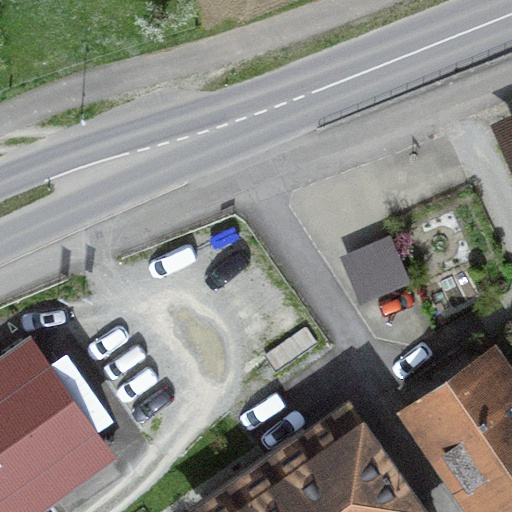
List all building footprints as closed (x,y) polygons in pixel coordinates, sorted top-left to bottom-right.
[(511,102),(498,108),(511,141),(511,102)] [(342,250),(365,295),(413,272),(390,226),(342,250)] [(404,387),(484,511),(495,511),(511,501),(511,353),(496,328),(404,387)] [(32,338),(0,360),(0,511),(38,511),(117,458),(32,338)] [(211,511),(444,511),(449,509),(373,400),(211,511)]
